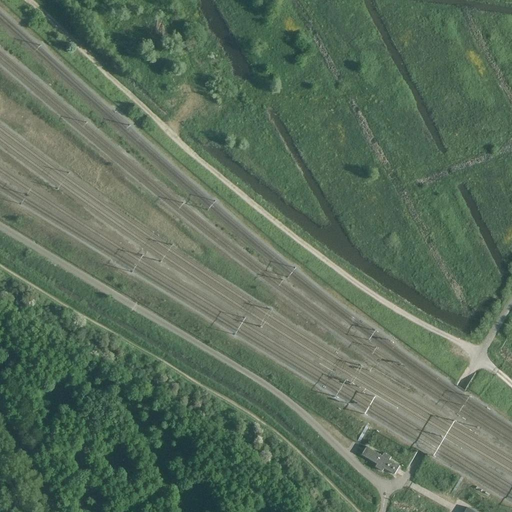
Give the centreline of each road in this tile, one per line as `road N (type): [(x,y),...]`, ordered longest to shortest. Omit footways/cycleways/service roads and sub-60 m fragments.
road 1 (unknown): [(0,264),(261,419),(359,511)]
road 2 (track): [(168,131),(198,101),(351,92)]
